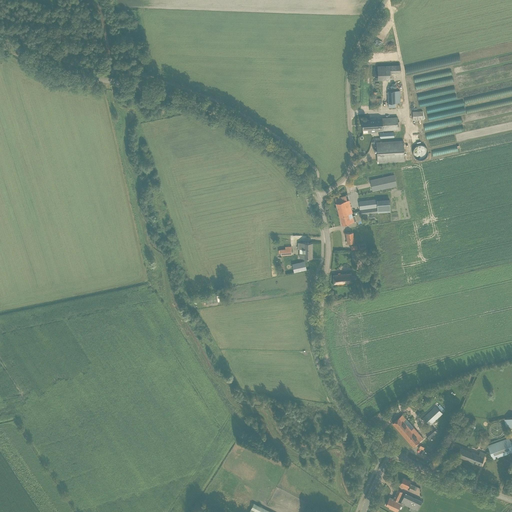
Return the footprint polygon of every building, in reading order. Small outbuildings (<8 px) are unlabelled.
[(399,65),(375,65),(376,79),(388,79),(388,73),(399,72),(399,65)] [(415,89),(453,83),(452,76),(451,76),(450,70),(436,72),(437,76),(432,77),(432,82),(415,84),(415,89)] [(401,103),(400,91),(388,91),(388,102),(387,102),(387,103),(395,103),(401,103)] [(448,116),(465,113),(464,107),(463,101),(439,105),(440,111),(447,110),(448,116)] [(412,112),(413,120),(423,119),(422,111),(412,112)] [(362,120),(362,130),(370,129),(370,131),(398,130),(397,117),(370,119),(370,120),(362,120)] [(404,161),(403,140),(376,142),(377,163),(404,161)] [(428,154),(428,152),(428,151),(427,150),(426,148),(425,147),(424,146),(423,146),(422,145),(420,145),(419,145),(417,146),(416,146),(415,147),(414,148),(413,150),(413,151),(413,153),(413,154),(414,155),(414,157),(415,158),(416,159),(418,159),(419,160),(420,160),(422,160),(423,159),(425,158),(426,158),(427,156),(427,155),(428,154)] [(370,180),(372,191),(396,186),(394,175),(370,180)] [(350,205),(349,200),(347,200),(346,196),(335,199),(336,203),(341,225),(346,224),(353,222),(351,214),(352,213),(350,205)] [(359,201),(360,209),(378,207),(377,199),(359,201)] [(299,258),(307,258),(312,258),(312,243),(297,242),(297,250),(299,250),(299,258)] [(332,276),(333,285),(352,283),(351,274),(332,276)] [(203,295),(206,304),(217,302),(216,293),(203,295)] [(423,418),(429,425),(442,413),(435,406),(423,418)] [(413,432),(402,420),(405,418),(402,414),(392,423),(413,447),(423,438),(415,430),(413,432)] [(511,416),(503,419),(506,428),(511,426),(511,416)] [(487,446),(492,459),(511,452),(511,447),(509,438),(487,446)] [(457,456),(480,465),(482,460),(485,453),(479,451),(478,454),(460,447),(457,456)] [(399,486),(402,488),(403,487),(409,490),(410,487),(415,490),(417,487),(411,484),(410,483),(410,481),(403,478),(399,486)] [(400,504),(397,502),(402,492),(397,490),(392,500),(389,498),(386,505),(393,508),(393,510),(397,511),(400,504)] [(405,493),(400,503),(417,511),(421,501),(405,493)] [(249,511),(271,511),(254,503),(249,511)]
